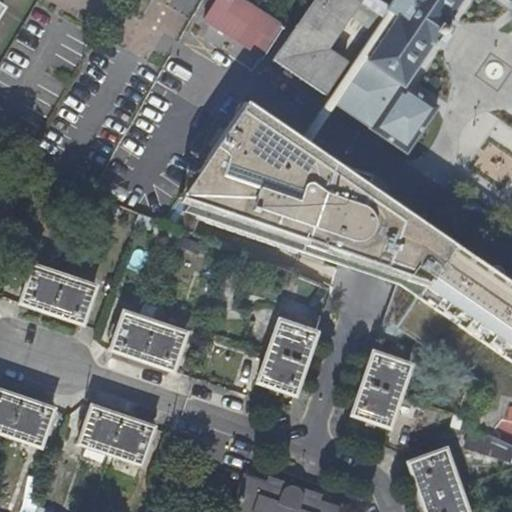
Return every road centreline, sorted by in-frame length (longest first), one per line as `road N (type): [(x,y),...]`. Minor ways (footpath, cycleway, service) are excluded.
road 1 (residential): [(305,448),(391,204),(407,182),(511,254)]
road 2 (residential): [(0,343),(305,448)]
